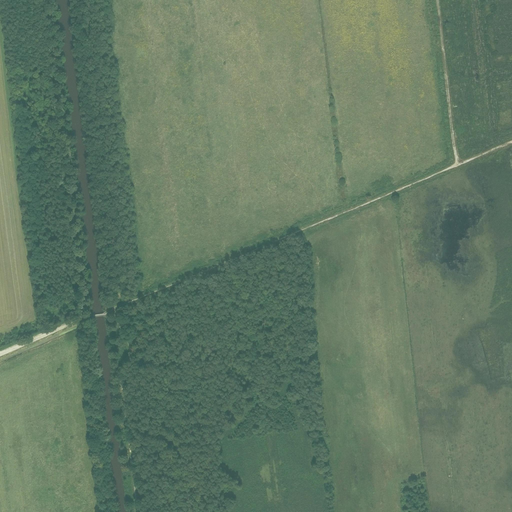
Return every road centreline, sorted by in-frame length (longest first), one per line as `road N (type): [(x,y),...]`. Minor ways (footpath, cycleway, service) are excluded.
road 1 (track): [(110,313),(459,164)]
road 2 (track): [(459,164),(437,0)]
